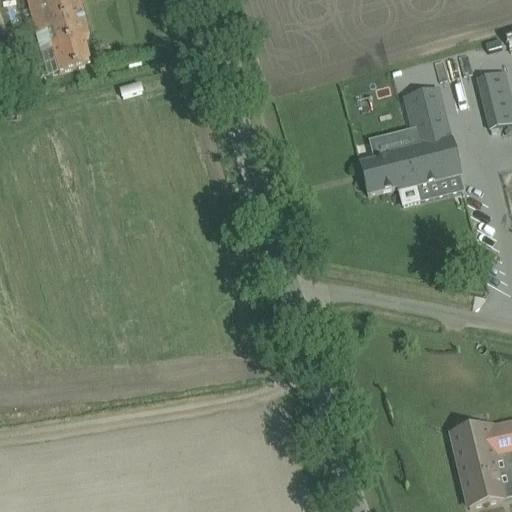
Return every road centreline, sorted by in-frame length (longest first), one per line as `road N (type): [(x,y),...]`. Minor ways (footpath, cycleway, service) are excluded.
road 1 (tertiary): [(287,282),(199,0)]
road 2 (tertiary): [(358,511),(287,282)]
road 3 (unclassified): [(511,324),(287,282)]
